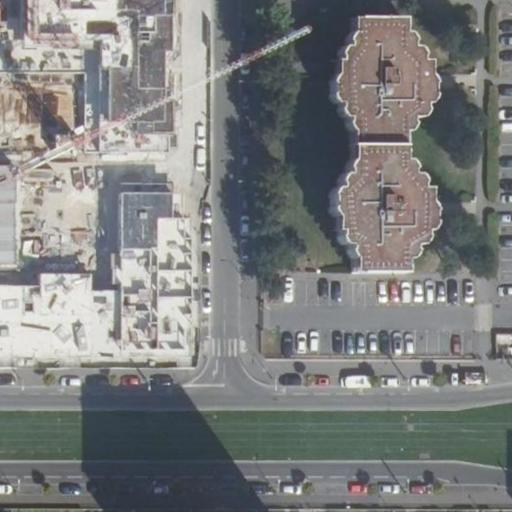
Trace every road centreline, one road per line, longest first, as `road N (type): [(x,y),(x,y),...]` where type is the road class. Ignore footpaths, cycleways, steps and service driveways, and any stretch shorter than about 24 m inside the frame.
road 1 (unclassified): [(0,476),(511,479)]
road 2 (residential): [(224,0),(225,399)]
road 3 (unclassified): [(457,398),(225,399)]
road 4 (unclassified): [(225,399),(0,399)]
